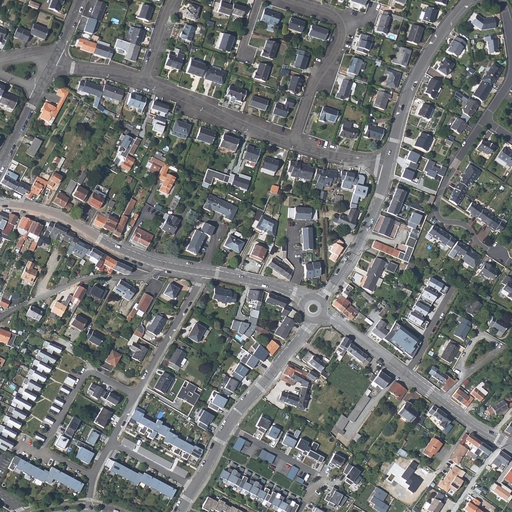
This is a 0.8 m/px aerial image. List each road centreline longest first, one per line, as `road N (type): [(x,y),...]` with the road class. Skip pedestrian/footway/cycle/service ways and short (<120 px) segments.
road 1 (residential): [(93,474),(44,445),(86,373),(135,395)]
road 2 (tertiary): [(469,0),(421,64),(387,165)]
road 3 (residential): [(291,0),(328,12),(341,28),(292,145)]
road 4 (residential): [(485,119),(436,206),(439,218),(464,225),(497,255)]
road 5 (residential): [(0,317),(80,278),(147,277),(156,263)]
road 6 (tertiary): [(156,263),(61,216),(0,203)]
road 7 (residential): [(143,81),(292,145)]
road 8 (tertiary): [(387,165),(355,249),(321,297)]
road 9 (tertiary): [(442,400),(324,314)]
road 10 (residential): [(298,511),(317,474),(227,428)]
road 11 (residential): [(135,395),(204,272)]
road 12 (tertiary): [(308,322),(227,428)]
